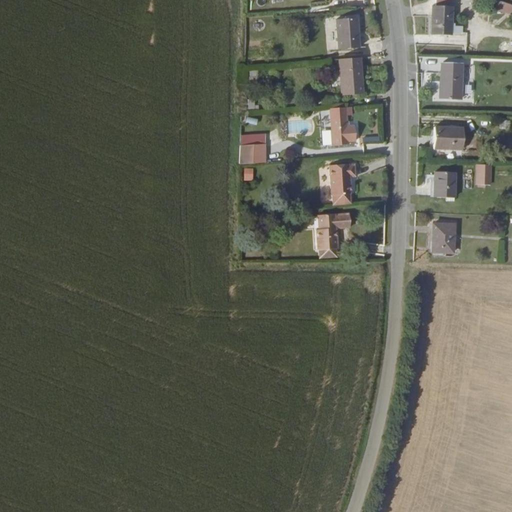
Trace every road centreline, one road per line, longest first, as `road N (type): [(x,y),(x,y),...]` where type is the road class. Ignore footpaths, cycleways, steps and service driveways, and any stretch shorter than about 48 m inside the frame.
road 1 (residential): [(400,267),(403,81),(394,0)]
road 2 (unclassified): [(353,511),(389,375),(400,267)]
